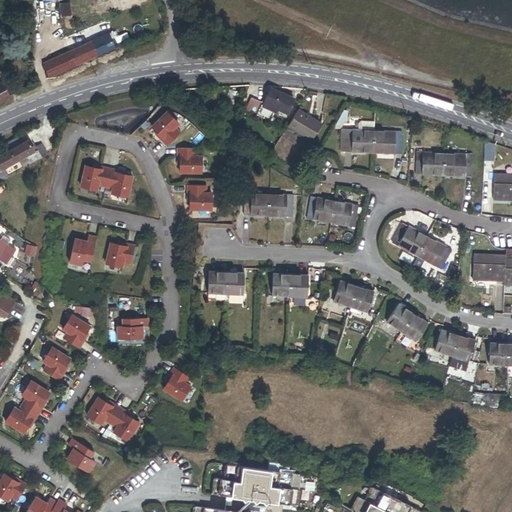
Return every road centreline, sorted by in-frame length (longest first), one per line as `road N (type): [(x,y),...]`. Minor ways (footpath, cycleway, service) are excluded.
road 1 (secondary): [(511,132),(335,79),(178,73)]
road 2 (residential): [(29,463),(91,366),(134,390),(169,330),(171,228)]
road 3 (residential): [(171,228),(144,152),(130,140),(76,131),(56,196),(61,208)]
road 4 (track): [(393,72),(229,34),(191,0)]
road 5 (secondary): [(178,73),(96,88),(0,124)]
road 6 (residential): [(219,249),(378,267)]
road 7 (residential): [(378,267),(468,319),(511,321)]
road 8 (track): [(511,100),(393,72)]
